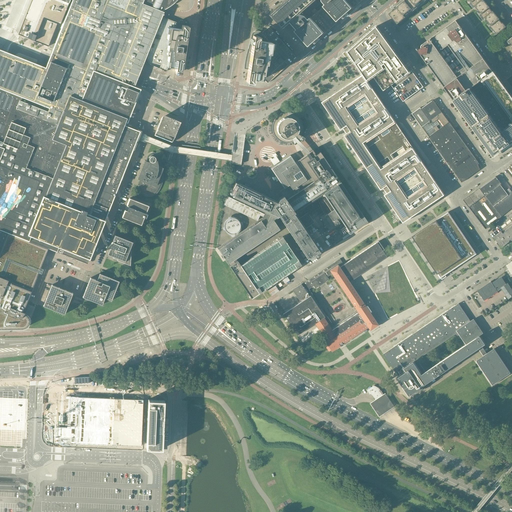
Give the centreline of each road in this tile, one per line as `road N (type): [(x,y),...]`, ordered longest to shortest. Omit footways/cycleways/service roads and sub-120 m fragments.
road 1 (trunk): [(256,375),(511,508)]
road 2 (unclassified): [(143,114),(90,266),(0,234)]
road 3 (residential): [(382,220),(292,87)]
road 4 (primary): [(195,122),(172,278)]
road 5 (residential): [(502,72),(450,3),(399,40)]
road 6 (residential): [(457,194),(399,113),(433,88)]
road 7 (residential): [(277,294),(382,220)]
road 8 (unclassified): [(44,59),(0,174)]
